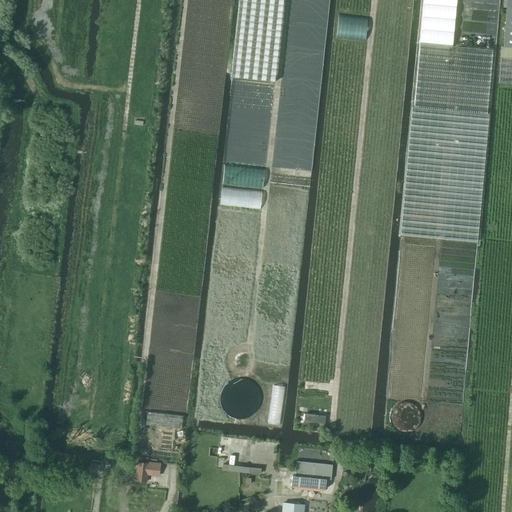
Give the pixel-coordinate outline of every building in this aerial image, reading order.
[(239,0),(231,77),(274,82),(283,0),(239,0)] [(507,6),(503,46),(501,46),(498,82),(511,83),(511,0),(503,0),(503,6),(507,6)] [(335,37),(365,41),(368,18),(338,15),(335,37)] [(412,107),(401,235),(477,242),(489,114),(487,113),(493,50),(420,43),(414,107),(412,107)] [(260,400),(260,399),(259,395),(258,391),(256,388),(254,386),(250,382),(247,380),(243,379),(240,379),(236,379),(232,380),(229,382),(225,385),(223,387),(221,391),(219,395),(219,399),(219,403),(221,407),(223,411),(225,413),(228,416),(231,418),(234,419),(238,420),(242,419),(246,418),(250,417),(254,414),(256,411),(258,407),(259,403),(260,400)] [(421,417),(421,414),(420,411),(418,408),(417,407),(413,404),(411,403),(408,402),(406,402),(402,402),(400,403),(397,404),(394,406),(393,408),(391,411),(390,414),(390,417),(390,420),(391,423),(392,426),(394,428),(396,430),(399,431),(401,432),(404,433),(408,433),(411,432),(413,430),(416,428),(418,426),(420,423),(421,420),(421,417)] [(146,425),(181,429),(181,428),(183,416),(147,412),(146,425)] [(135,479),(155,481),(157,463),(148,462),(149,455),(133,453),(133,461),(137,461),(135,479)] [(291,485),(325,489),(326,479),(331,479),(333,465),(297,460),(295,476),(293,475),(291,485)] [(222,469),(260,473),(260,467),(223,463),(222,469)] [(91,464),(90,472),(99,473),(100,466),(91,464)] [(282,511),(303,511),(304,504),(283,502),(282,511)]
